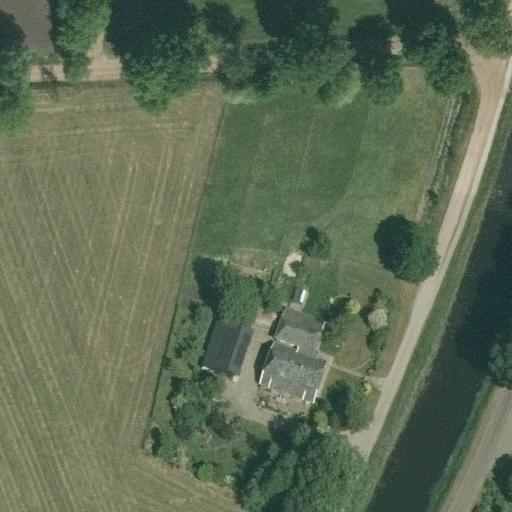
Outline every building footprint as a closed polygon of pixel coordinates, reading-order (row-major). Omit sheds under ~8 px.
[(224,310),(241,316),(240,318),(270,328),(275,311),(245,303),(244,306),(227,300),(224,310)] [(312,406),(326,367),(312,361),(325,327),(287,313),(275,343),(298,351),(297,356),(275,348),(260,387),(312,406)] [(217,325),(201,371),(233,382),(248,336),(217,325)] [(357,391),(338,406),(356,429),(375,414),(357,391)] [(333,455),(295,441),(288,460),(326,474),(333,455)]
